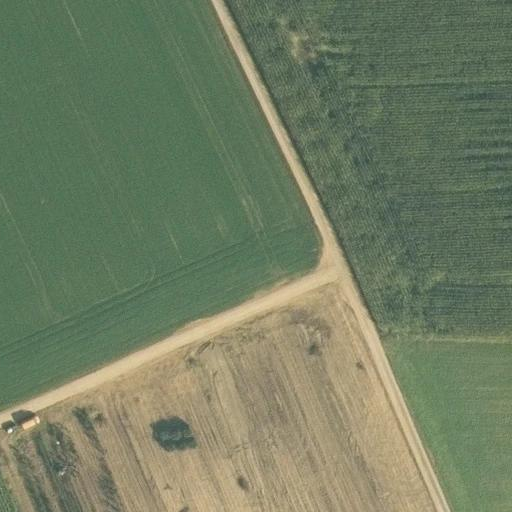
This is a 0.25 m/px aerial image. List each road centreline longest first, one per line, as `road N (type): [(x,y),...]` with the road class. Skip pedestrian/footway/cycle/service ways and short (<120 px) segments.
road 1 (track): [(444,511),(213,0)]
road 2 (track): [(339,268),(0,421)]
